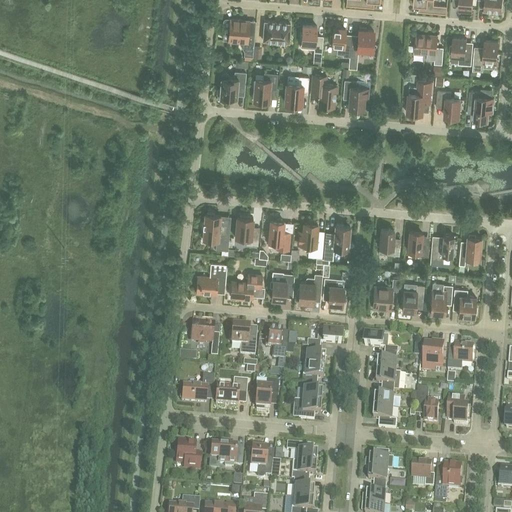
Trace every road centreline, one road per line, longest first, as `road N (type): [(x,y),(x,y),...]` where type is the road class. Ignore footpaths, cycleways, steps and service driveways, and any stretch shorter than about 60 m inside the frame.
road 1 (residential): [(193,197),(495,225)]
road 2 (residential): [(503,138),(202,110)]
road 3 (residential): [(357,322),(179,309)]
road 4 (residential): [(494,445),(511,271)]
road 5 (residential): [(385,21),(214,8)]
road 6 (residential): [(334,433),(168,421)]
road 7 (residential): [(484,331),(357,322)]
